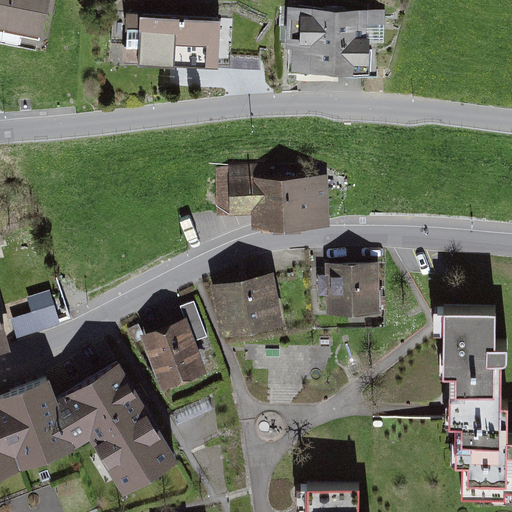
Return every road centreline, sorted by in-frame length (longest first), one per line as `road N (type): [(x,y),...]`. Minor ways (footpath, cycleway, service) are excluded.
road 1 (residential): [(511,243),(453,232),(248,245),(93,325),(0,361)]
road 2 (residential): [(0,134),(271,101),(511,122)]
